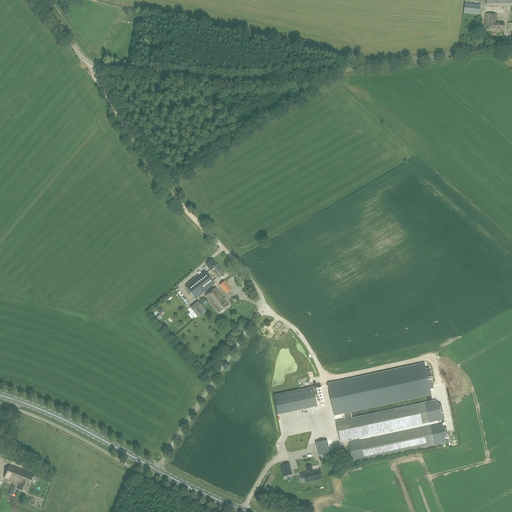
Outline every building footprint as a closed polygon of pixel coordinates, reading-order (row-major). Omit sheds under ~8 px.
[(464,13),(479,15),(480,5),(465,4),(464,13)] [(486,14),(485,30),(504,31),(504,23),(497,23),(497,15),(486,14)] [(223,270),(222,269),(218,264),(211,269),(218,278),(224,273),(222,271),(223,270)] [(185,286),(193,296),(195,299),(215,284),(205,271),(185,286)] [(232,289),(225,281),(220,285),(227,293),(232,289)] [(243,292),(239,287),(238,288),(235,284),(231,287),(238,295),(243,292)] [(229,305),(222,296),(216,288),(205,296),(219,314),(229,305)] [(206,311),(199,301),(190,308),(198,317),(206,311)] [(351,412),(436,394),(429,362),(328,384),(334,416),(345,413),(346,419),(352,418),(351,412)] [(274,395),(278,414),(317,406),(313,387),(274,395)] [(346,419),(336,422),(340,442),(348,440),(352,463),(446,443),(437,400),(352,418),(346,419)] [(307,438),(286,442),(288,453),(309,449),(307,438)] [(330,453),(328,441),(316,443),(319,455),(330,453)] [(293,474),(290,463),(281,465),(283,476),(293,474)] [(20,484),(18,489),(26,492),(33,475),(9,465),(5,478),(20,484)] [(315,480),(313,472),(311,466),(306,467),(307,471),(308,470),(309,472),(300,474),(301,479),(305,478),(306,482),(315,480)] [(320,470),(313,472),(315,480),(322,478),(320,470)]
